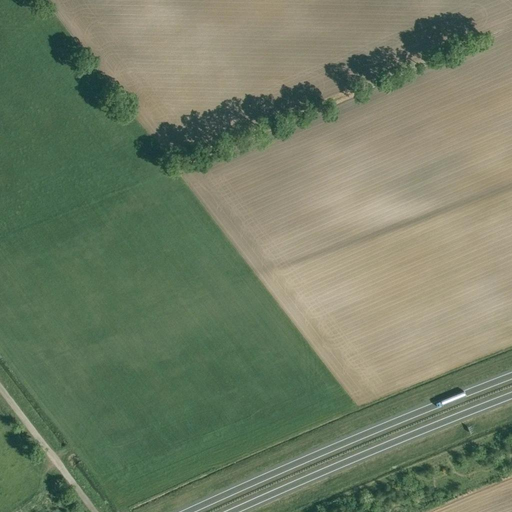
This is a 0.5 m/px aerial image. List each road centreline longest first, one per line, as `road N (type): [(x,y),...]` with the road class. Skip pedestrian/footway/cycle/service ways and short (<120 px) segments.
road 1 (trunk): [(511,377),(189,511)]
road 2 (trunk): [(234,511),(511,396)]
